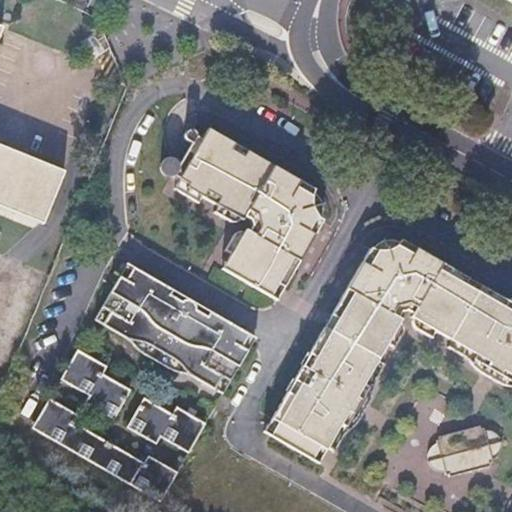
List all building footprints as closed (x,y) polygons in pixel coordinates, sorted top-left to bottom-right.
[(0,207),(39,223),(45,226),(67,171),(0,144),(0,40),(6,28),(0,25),(0,207)] [(229,253),(220,269),(274,299),(321,219),(318,218),(322,210),(322,205),(320,199),(316,195),(311,192),(313,187),(203,125),(199,132),(185,124),(182,125),(180,126),(179,131),(182,135),(187,138),(182,146),(168,171),(176,176),(173,181),(173,185),(173,188),(176,191),(195,202),(199,195),(215,204),(211,211),(231,222),(237,221),(240,215),(248,219),(249,227),(245,235),(239,231),(230,235),(222,249),(229,253)] [(511,511),(511,303),(402,239),(400,242),(394,239),(391,238),(386,239),(381,241),(377,244),(374,249),(370,247),(325,325),(271,419),(264,432),(317,463),(324,449),(326,447),(333,450),(343,432),(355,419),(365,401),(368,393),(371,385),(382,365),(376,361),(380,355),(386,344),(392,347),(401,332),(402,330),(402,327),(400,325),(395,322),(400,312),(406,310),(413,314),(411,317),(410,320),(411,324),(414,327),(429,337),(432,333),(442,338),(450,342),(447,347),(456,352),(473,369),(481,375),(494,381),(511,387),(511,511)] [(253,335),(128,262),(95,319),(128,338),(139,353),(171,371),(192,376),(221,392),(253,335)] [(60,379),(87,394),(84,402),(112,418),(129,389),(102,373),(106,366),(77,349),(60,379)] [(170,412),(142,396),(125,426),(154,443),(158,435),(190,453),(207,424),(174,405),(170,412)] [(35,422),(32,427),(161,502),(178,473),(145,454),(141,460),(75,422),(78,415),(48,398),(35,422)] [(426,456),(426,460),(427,465),(430,469),(434,472),(439,473),(445,473),(446,476),(448,476),(449,479),(491,467),(491,464),(494,463),(493,459),(496,457),(499,455),(500,451),(501,447),(501,441),(500,439),(497,434),(491,432),(485,431),(485,428),(480,429),(479,426),(438,438),(439,441),(436,442),(436,444),(433,445),(429,448),(427,452),(426,456)]
